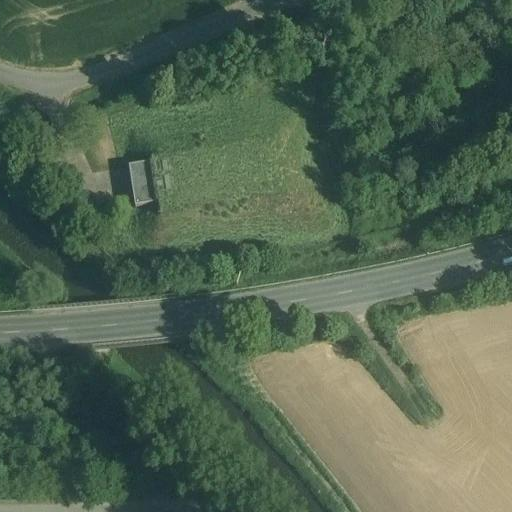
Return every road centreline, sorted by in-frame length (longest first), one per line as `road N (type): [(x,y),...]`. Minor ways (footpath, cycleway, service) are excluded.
road 1 (secondary): [(0,333),(343,297),(511,254)]
road 2 (unclassified): [(0,73),(46,91),(278,0)]
road 3 (track): [(343,297),(428,415)]
road 4 (track): [(46,91),(83,176),(94,186),(122,183)]
